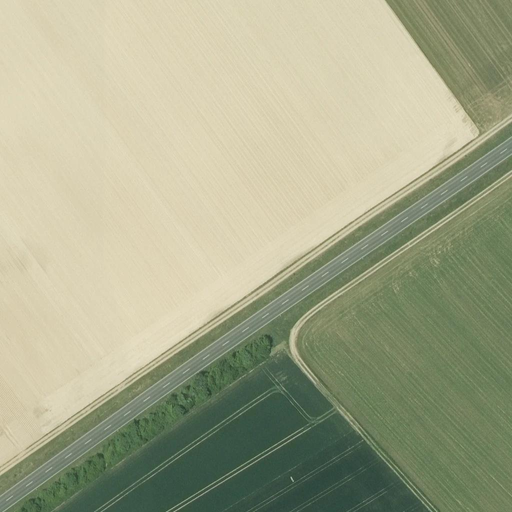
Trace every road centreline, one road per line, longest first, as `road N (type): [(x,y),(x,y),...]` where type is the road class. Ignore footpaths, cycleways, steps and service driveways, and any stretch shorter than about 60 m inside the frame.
road 1 (track): [(0,485),(511,131)]
road 2 (primary): [(511,159),(9,511)]
road 3 (track): [(511,187),(300,337),(301,369),(430,511)]
road 4 (track): [(259,307),(36,0)]
